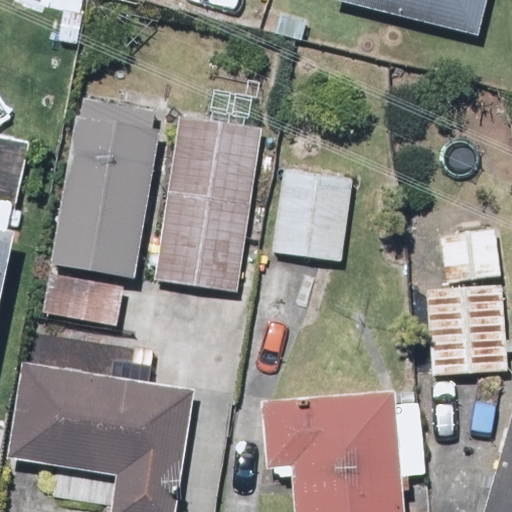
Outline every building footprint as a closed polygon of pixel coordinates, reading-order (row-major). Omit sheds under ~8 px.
[(331,0),(329,8),(473,47),(485,0),(331,0)] [(45,278),(129,292),(157,117),(73,104),(45,278)] [(262,129),(174,117),(149,289),(238,301),(262,129)] [(0,242),(7,244),(27,148),(0,142),(0,242)] [(348,181),(280,173),(269,262),(337,270),(348,181)] [(500,382),(495,238),(440,240),(442,291),(419,292),(423,385),(500,382)] [(170,511),(191,396),(16,365),(0,458),(0,460),(117,481),(111,511),(170,511)] [(417,394),(262,402),(266,482),(286,481),(288,511),(401,511),(400,481),(422,480),(417,394)] [(511,511),(511,410),(483,511),(511,511)]
